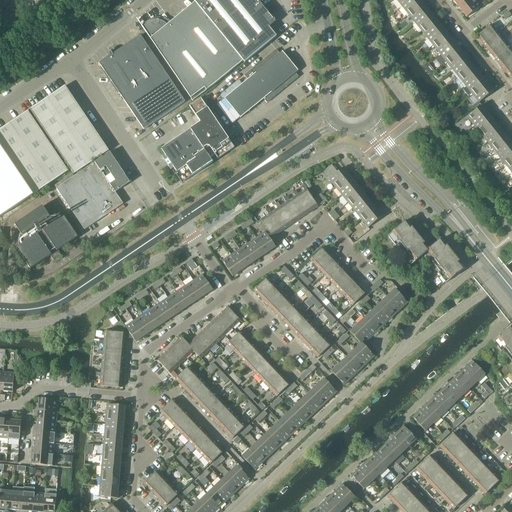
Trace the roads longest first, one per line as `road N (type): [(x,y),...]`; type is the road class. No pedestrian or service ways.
road 1 (tertiary): [(0,309),(64,298),(182,219)]
road 2 (residential): [(237,289),(322,226),(376,285)]
road 3 (tertiary): [(182,219),(330,118)]
road 4 (unclassified): [(159,192),(68,59)]
road 5 (residential): [(139,397),(142,355),(231,293)]
road 6 (secondary): [(361,128),(456,223)]
road 7 (secondary): [(456,223),(373,120)]
